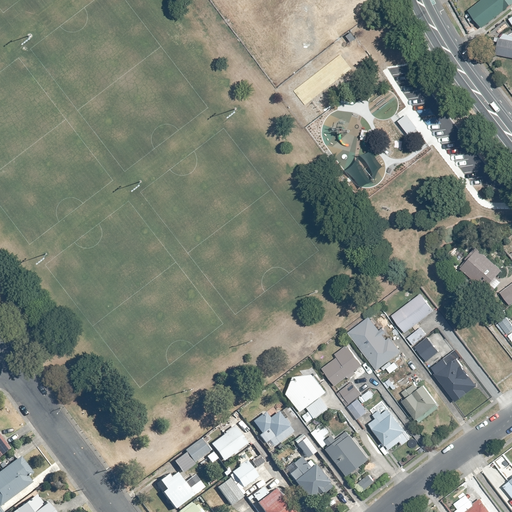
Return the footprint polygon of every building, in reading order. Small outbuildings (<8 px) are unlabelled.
[(511,0),(479,0),(467,10),(481,27),(511,1),(511,0)] [(511,40),(497,38),(494,54),(511,57),(511,40)] [(501,271),(476,247),(457,266),(488,295),(500,282),(495,277),(501,271)] [(511,304),(511,273),(496,289),(511,305),(511,304)] [(434,310),(420,293),(392,316),(405,332),(434,310)] [(511,328),(511,327),(506,319),(498,324),(505,333),(511,328)] [(399,352),(372,320),(351,338),(378,370),(399,352)] [(427,334),(422,326),(407,338),(413,345),(427,334)] [(439,352),(427,337),(415,347),(427,362),(439,352)] [(363,365),(348,345),(336,355),(338,357),(323,369),(336,386),(350,375),(352,378),(357,374),(355,372),(363,365)] [(475,385),(455,358),(446,365),(442,359),(429,368),(453,401),(475,385)] [(389,374),(398,367),(393,361),(385,368),(389,374)] [(311,374),(289,376),(284,393),(300,411),(325,390),(311,374)] [(397,386),(389,377),(384,383),(392,391),(397,386)] [(437,407),(417,378),(411,381),(413,384),(395,397),(400,405),(412,421),(416,418),(418,420),(437,407)] [(363,394),(354,382),(341,391),(350,403),(363,394)] [(328,408),(320,398),(306,409),(314,419),(328,408)] [(404,430),(387,408),(375,417),(369,422),(362,414),(367,410),(358,400),(346,409),(355,419),(365,431),(369,428),(370,429),(383,447),(386,450),(398,441),(400,445),(410,438),(404,430)] [(295,431),(279,410),(271,416),(267,411),(253,421),(260,430),(258,432),(270,449),(295,431)] [(222,461),(231,454),(233,456),(238,452),(236,450),(246,443),(233,426),(209,444),(222,461)] [(369,458),(347,429),(324,445),(346,475),(369,458)] [(0,455),(11,447),(0,433),(0,455)] [(305,437),(296,444),(307,458),(316,451),(305,437)] [(209,451),(200,439),(183,452),(192,464),(209,451)] [(32,470),(22,455),(0,470),(0,505),(4,511),(16,503),(32,491),(29,487),(34,483),(27,474),(32,470)] [(264,463),(258,455),(251,460),(247,455),(238,462),(240,465),(230,473),(241,489),(257,477),(252,471),(255,469),(264,463)] [(314,465),(294,481),(307,498),(327,483),(314,465)] [(174,468),(157,481),(163,490),(160,492),(172,509),(204,486),(194,472),(183,480),(182,479),(174,468)] [(375,479),(368,471),(354,484),(362,492),(375,479)] [(511,498),(511,475),(501,485),(511,498)] [(242,496),(228,478),(216,487),(230,505),(242,496)] [(268,493),(262,486),(251,495),(257,501),(255,503),(261,511),(292,511),(274,489),(268,493)] [(44,503),(37,494),(12,511),(58,511),(49,500),(44,503)] [(487,511),(477,498),(470,503),(467,499),(453,510),(454,511),(487,511)] [(196,508),(191,502),(178,511),(205,511),(200,505),(196,508)]
